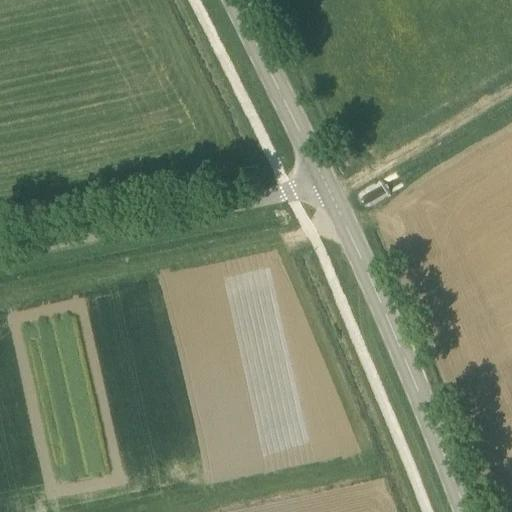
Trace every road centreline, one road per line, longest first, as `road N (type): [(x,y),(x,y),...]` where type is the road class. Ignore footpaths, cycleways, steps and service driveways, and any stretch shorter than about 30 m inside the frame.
road 1 (secondary): [(467,511),(324,182)]
road 2 (unclassified): [(0,255),(324,182)]
road 3 (secondary): [(324,182),(232,0)]
